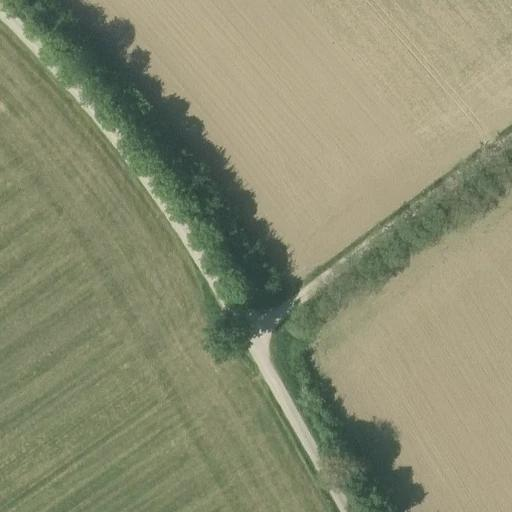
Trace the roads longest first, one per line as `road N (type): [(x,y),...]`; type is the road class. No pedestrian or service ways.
road 1 (unclassified): [(250,338),(75,89),(0,7)]
road 2 (unclassified): [(250,338),(511,143)]
road 3 (unclassified): [(348,511),(250,338)]
